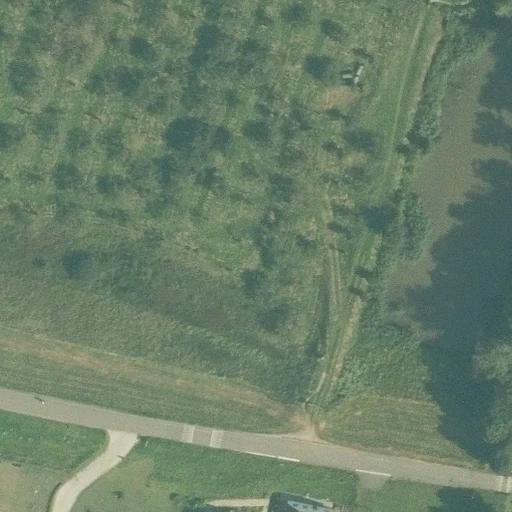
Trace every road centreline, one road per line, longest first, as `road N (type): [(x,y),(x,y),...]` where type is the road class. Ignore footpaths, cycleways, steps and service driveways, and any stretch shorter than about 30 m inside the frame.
road 1 (unclassified): [(511,484),(0,401)]
road 2 (track): [(425,31),(303,452)]
